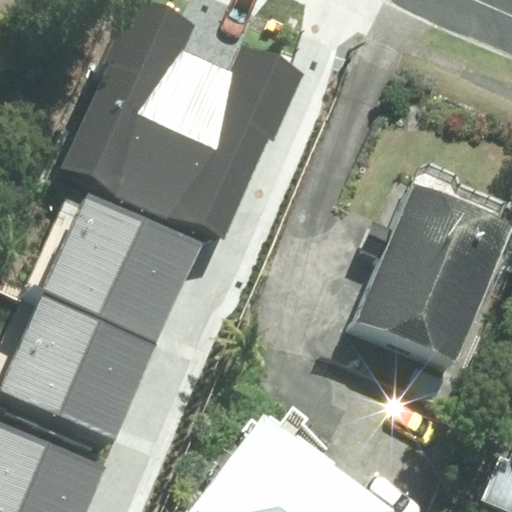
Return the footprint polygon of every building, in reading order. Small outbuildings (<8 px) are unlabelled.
[(176,168),(193,124),(166,114),(150,157),(176,168)] [(498,237),(405,197),(388,235),(371,227),(360,254),(376,262),(347,332),(440,372),(498,237)] [(91,477),(169,469),(164,425),(145,426),(143,402),(137,404),(135,380),(160,377),(157,346),(145,348),(143,333),(128,334),(128,322),(63,330),(65,348),(26,351),(39,477),(91,472),(91,477)] [(404,392),(433,405),(443,381),(414,369),(404,392)] [(392,511),(393,510),(262,412),(187,511),(392,511)] [(511,511),(511,429),(510,428),(500,450),(499,449),(476,503),(497,511),(511,511)]
